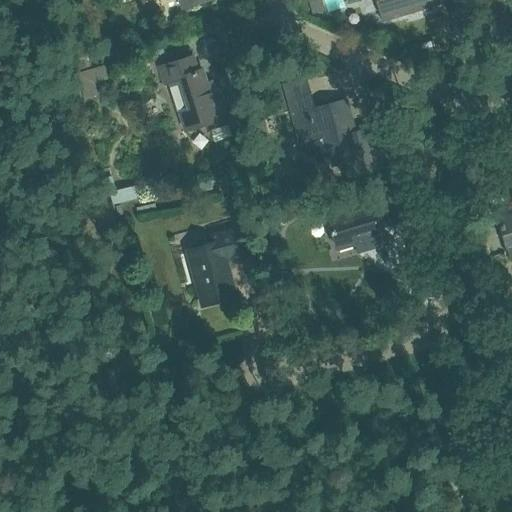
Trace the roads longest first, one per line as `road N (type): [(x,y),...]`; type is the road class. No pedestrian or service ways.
road 1 (residential): [(239,389),(436,333),(466,105)]
road 2 (residential): [(466,105),(291,34),(275,0)]
